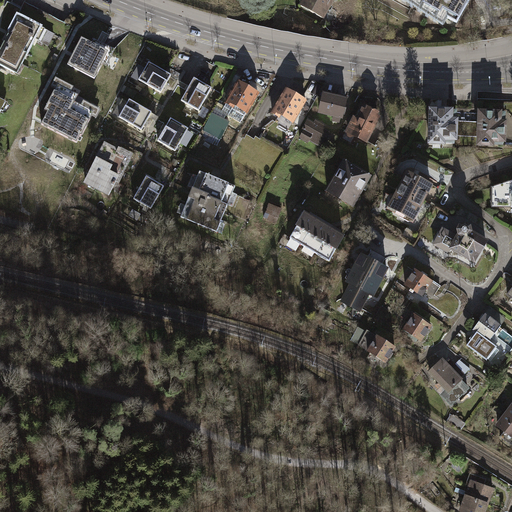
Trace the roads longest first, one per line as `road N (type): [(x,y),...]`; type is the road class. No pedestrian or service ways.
road 1 (track): [(0,367),(133,400),(281,460),(355,466),(413,498)]
road 2 (secondary): [(511,67),(407,70),(329,59),(225,37),(118,0)]
road 3 (residential): [(511,160),(456,185),(460,199),(502,234),(506,250),(443,344),(421,356)]
